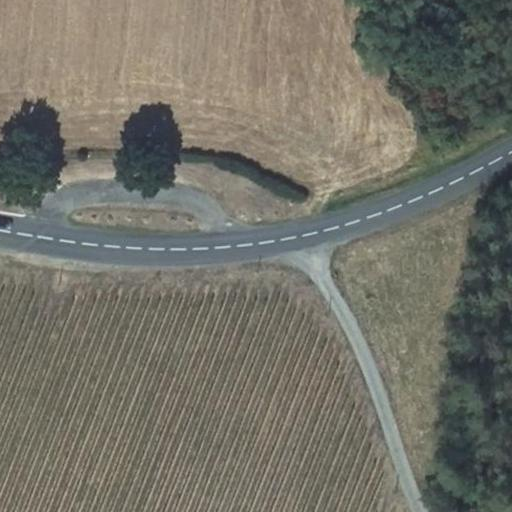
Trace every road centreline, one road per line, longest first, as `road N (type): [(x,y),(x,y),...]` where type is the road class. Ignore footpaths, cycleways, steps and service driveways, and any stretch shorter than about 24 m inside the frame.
road 1 (tertiary): [(0,228),(103,246),(202,249),(301,236)]
road 2 (unclassified): [(422,511),(386,409),(301,236)]
road 3 (tertiary): [(301,236),(395,208),(511,153)]
